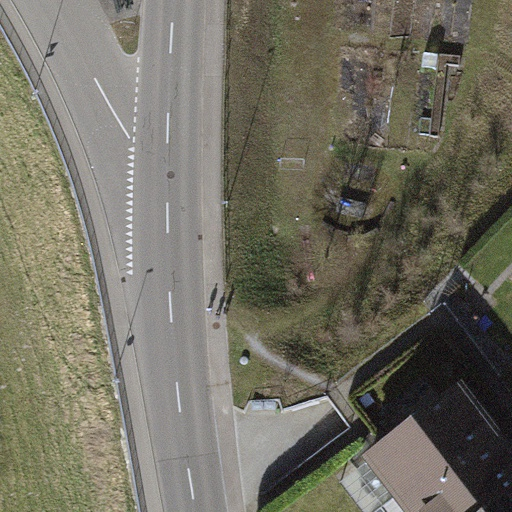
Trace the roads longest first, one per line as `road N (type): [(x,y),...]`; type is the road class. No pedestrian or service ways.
road 1 (tertiary): [(168,160),(175,360),(190,474)]
road 2 (residential): [(168,160),(131,137),(58,0)]
road 3 (residential): [(190,474),(241,461),(340,412)]
road 4 (tertiary): [(175,0),(168,160)]
